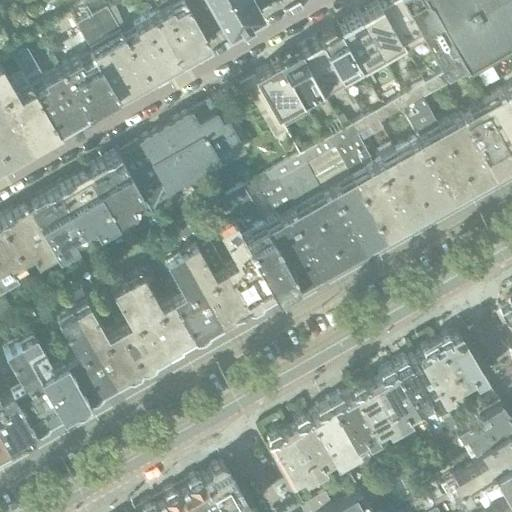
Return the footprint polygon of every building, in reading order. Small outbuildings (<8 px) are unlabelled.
[(88,14),(104,4),(101,0),(86,0),(81,3),(88,14)] [(145,76),(207,41),(201,31),(183,0),(176,0),(150,13),(132,24),(134,28),(122,35),(121,36),(145,76)] [(183,0),(201,31),(218,21),(225,31),(260,12),(252,0),(183,0)] [(402,0),(377,0),(377,1),(404,49),(424,38),(402,0)] [(501,35),(511,29),(511,0),(402,0),(424,38),(442,69),(458,59),(481,47),(501,35)] [(377,1),(356,12),(384,61),(404,49),(377,1)] [(123,25),(117,10),(114,2),(113,2),(105,6),(118,28),(123,25)] [(145,76),(121,36),(122,35),(118,28),(105,6),(104,4),(88,14),(74,21),(75,25),(89,49),(91,53),(115,93),(145,76)] [(75,25),(74,21),(68,11),(40,26),(47,40),(75,25)] [(356,12),(336,24),(363,73),(384,61),(356,12)] [(336,24),(317,35),(343,82),(344,84),(363,73),(336,24)] [(511,29),(501,35),(507,46),(511,43),(511,29)] [(317,35),(296,47),(322,94),(343,82),(317,35)] [(507,46),(501,35),(481,47),(487,58),(507,46)] [(57,45),(53,38),(46,42),(50,49),(57,45)] [(296,47),(277,57),(304,106),(323,96),(322,94),(296,47)] [(497,78),(486,58),(487,58),(481,47),(458,59),(465,71),(467,73),(474,69),(483,86),(497,78)] [(54,128),(115,93),(91,53),(79,60),(76,55),(40,75),(43,80),(31,86),(54,128)] [(277,57),(252,72),(278,117),(279,117),(293,108),(296,114),(306,109),(304,106),(277,57)] [(455,76),(465,71),(458,59),(442,69),(436,72),(442,83),(455,76)] [(54,128),(31,86),(30,85),(16,93),(0,65),(0,92),(29,142),(54,128)] [(284,129),(252,71),(239,78),(237,80),(244,92),(247,90),(273,136),(284,129)] [(442,83),(436,72),(415,84),(421,95),(442,83)] [(511,79),(502,85),(511,103),(511,79)] [(399,108),(421,95),(415,84),(393,97),(399,108)] [(511,153),(511,103),(502,85),(480,98),(511,154),(511,153)] [(29,142),(0,92),(0,151),(3,157),(29,142)] [(378,120),(399,108),(393,97),(378,106),(372,109),(378,120)] [(511,154),(480,98),(458,110),(490,166),(511,154)] [(236,151),(241,148),(231,130),(233,129),(227,120),(225,121),(223,118),(219,121),(206,99),(188,109),(187,108),(171,118),(138,136),(138,137),(115,150),(141,197),(145,202),(149,199),(152,200),(163,194),(164,191),(168,189),(165,182),(213,155),(216,162),(221,159),(224,160),(235,154),(236,151)] [(383,131),(378,120),(372,109),(350,121),(359,138),(366,134),(369,138),(375,135),(383,131)] [(490,166),(458,110),(436,122),(468,178),(490,166)] [(403,215),(371,160),(363,164),(361,159),(368,156),(359,138),(350,121),(333,131),(327,135),(339,157),(342,162),(379,229),(403,215)] [(468,178),(436,122),(415,134),(447,190),(468,178)] [(447,190),(415,134),(411,126),(405,129),(407,131),(403,134),(406,139),(393,147),(425,203),(447,190)] [(379,229),(342,162),(327,170),(325,168),(324,168),(323,165),(339,157),(327,135),(323,137),(306,147),(359,240),(379,229)] [(359,240),(306,147),(297,152),(263,171),(316,264),(359,240)] [(425,203),(393,147),(371,160),(403,215),(425,203)] [(141,197),(115,150),(115,149),(55,183),(82,230),(86,237),(104,227),(100,220),(141,197)] [(316,264),(263,171),(242,183),(247,194),(260,187),(275,214),(262,221),(295,277),(316,264)] [(0,227),(21,265),(82,230),(55,183),(0,213),(0,227)] [(295,277),(262,221),(261,219),(251,225),(248,219),(244,221),(240,213),(240,214),(237,207),(250,200),(247,194),(242,183),(219,196),(228,212),(229,212),(231,216),(273,289),(295,277)] [(273,289),(231,216),(215,225),(233,257),(222,264),(244,302),(248,302),(256,298),(258,294),(270,287),(271,290),(273,289)] [(0,276),(21,265),(0,227),(0,276)] [(138,241),(131,228),(123,233),(130,245),(138,241)] [(244,302),(222,264),(211,270),(192,238),(177,247),(217,318),(230,310),(234,310),(242,306),(244,302)] [(217,318),(177,247),(162,255),(180,287),(168,293),(190,333),(195,332),(199,331),(202,328),(205,325),(217,318)] [(80,273),(75,264),(66,269),(71,278),(80,273)] [(190,333),(168,293),(166,289),(153,295),(138,269),(136,266),(121,274),(148,321),(163,348),(176,341),(181,340),(185,339),(188,336),(190,333)] [(69,278),(64,268),(55,273),(60,283),(69,278)] [(148,321),(121,274),(106,282),(122,311),(111,318),(137,363),(142,363),(149,359),(151,355),(163,348),(148,321)] [(511,293),(507,296),(505,302),(498,306),(511,330),(511,293)] [(137,363),(111,318),(110,318),(109,316),(99,323),(82,296),(68,305),(110,378),(123,371),(128,371),(135,367),(137,363)] [(110,378),(68,305),(52,314),(73,348),(62,354),(83,393),(87,394),(95,389),(96,387),(101,383),(102,385),(105,383),(104,381),(110,378)] [(83,393),(62,354),(50,361),(31,329),(16,338),(58,410),(82,396),(83,393)] [(482,373),(455,329),(448,333),(447,332),(444,330),(440,332),(439,336),(433,339),(461,386),(482,373)] [(4,352),(0,354),(0,370),(8,385),(31,426),(58,410),(16,338),(1,346),(4,352)] [(461,386),(433,339),(426,343),(423,342),(420,344),(419,348),(420,349),(413,353),(440,398),(461,386)] [(440,398),(413,353),(406,357),(405,355),(401,354),(390,361),(418,410),(440,398)] [(418,410),(390,361),(377,368),(376,372),(370,376),(396,423),(418,410)] [(16,434),(31,426),(8,385),(0,370),(0,432),(4,438),(15,432),(16,434)] [(396,423),(370,376),(363,380),(359,379),(349,384),(348,388),(375,434),(396,423)] [(375,434),(348,388),(341,392),(337,391),(326,397),(355,448),(356,447),(355,446),(375,434)] [(477,414),(499,402),(492,391),(470,404),(477,414)] [(355,448),(326,397),(314,404),(313,408),(306,412),(331,459),(332,460),(355,448)] [(476,446),(511,424),(499,402),(477,414),(457,426),(453,428),(467,451),(476,446)] [(331,459),(306,412),(302,411),(293,416),(292,420),(285,424),(311,471),(331,459)] [(457,426),(449,415),(441,419),(449,431),(453,428),(457,426)] [(311,471),(285,424),(278,428),(274,426),(265,432),(264,436),(290,482),(311,471)] [(511,479),(511,424),(476,446),(481,455),(438,481),(443,489),(447,496),(452,504),(495,478),(500,487),(511,479)] [(420,448),(413,433),(405,437),(413,452),(420,448)] [(238,511),(248,506),(222,460),(222,461),(216,459),(208,463),(207,468),(199,473),(220,511),(238,511)] [(357,485),(348,471),(342,475),(350,489),(357,485)] [(220,511),(199,473),(194,472),(185,476),(184,482),(176,486),(190,511),(220,511)] [(423,488),(416,476),(403,483),(410,495),(423,488)] [(511,511),(511,479),(500,487),(505,495),(477,511),(511,511)] [(435,487),(432,481),(424,486),(427,492),(435,487)] [(190,511),(176,486),(170,485),(163,489),(161,495),(153,499),(159,511),(190,511)] [(371,511),(364,499),(357,485),(350,489),(330,501),(311,511),(310,511),(371,511)] [(384,511),(405,498),(399,489),(390,495),(390,496),(379,503),(384,511)] [(330,501),(323,490),(304,501),(311,511),(330,501)] [(159,511),(153,499),(147,498),(140,502),(138,507),(130,511),(129,511),(124,511),(121,511),(159,511)]
